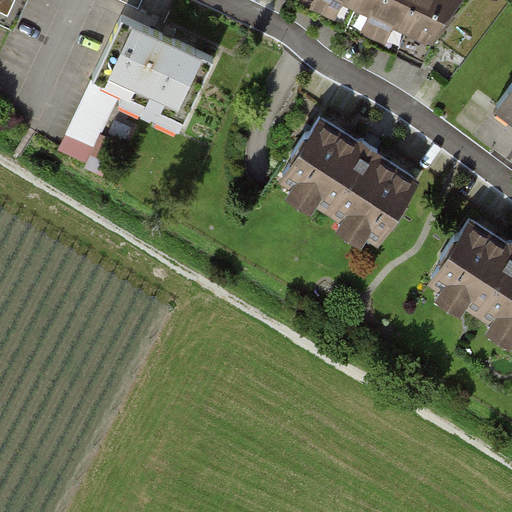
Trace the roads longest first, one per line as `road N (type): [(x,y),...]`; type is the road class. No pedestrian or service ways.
road 1 (track): [(511,463),(0,157)]
road 2 (residential): [(218,0),(295,36),(511,184)]
